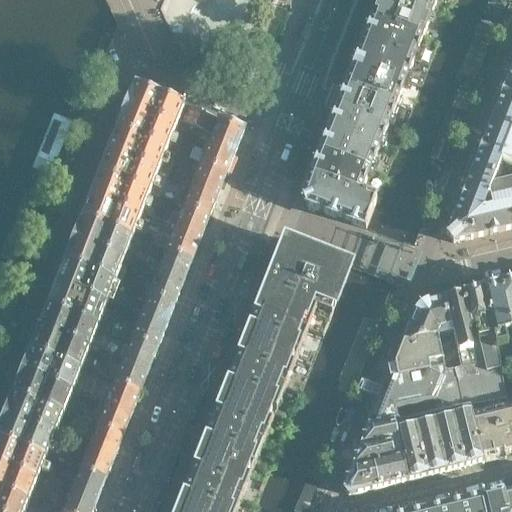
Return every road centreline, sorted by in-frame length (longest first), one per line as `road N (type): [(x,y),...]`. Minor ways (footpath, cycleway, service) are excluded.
road 1 (residential): [(0,383),(122,75),(145,66),(289,123)]
road 2 (unclassified): [(135,511),(255,208)]
road 3 (residential): [(419,274),(511,30)]
road 4 (residential): [(327,506),(419,274)]
road 5 (residential): [(327,506),(511,470)]
road 6 (residential): [(419,274),(255,208)]
road 7 (unclassified): [(289,123),(338,0)]
